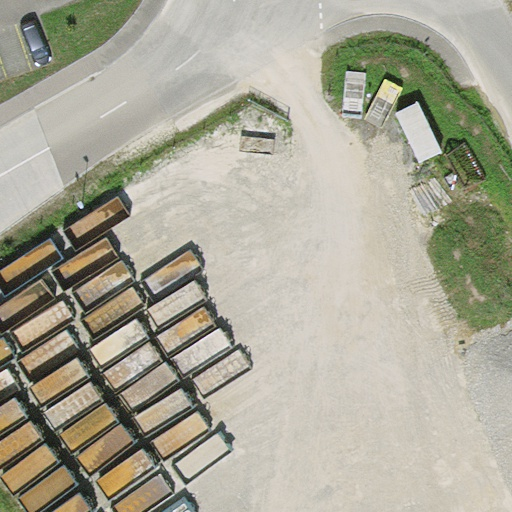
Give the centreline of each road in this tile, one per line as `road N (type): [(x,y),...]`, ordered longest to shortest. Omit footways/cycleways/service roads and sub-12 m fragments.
road 1 (unclassified): [(0,176),(173,75),(232,17),(237,0)]
road 2 (residential): [(450,0),(511,105)]
